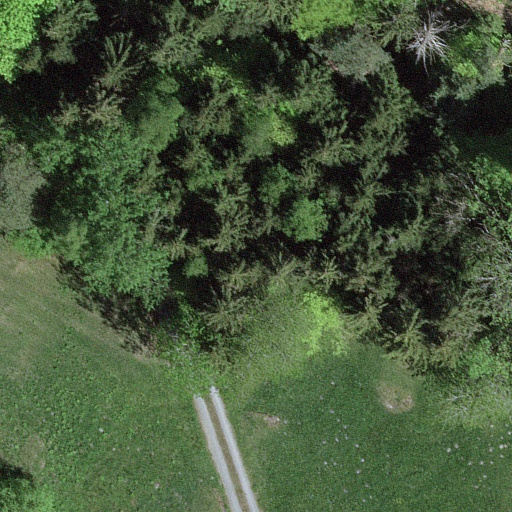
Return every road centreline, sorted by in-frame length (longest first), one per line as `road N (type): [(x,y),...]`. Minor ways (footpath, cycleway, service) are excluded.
road 1 (track): [(0,77),(172,296)]
road 2 (track): [(244,511),(172,296)]
